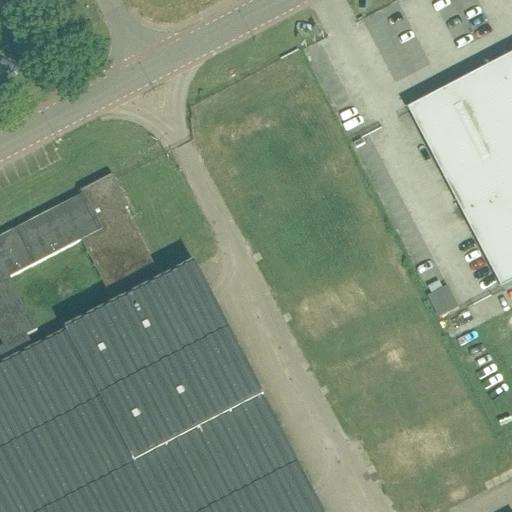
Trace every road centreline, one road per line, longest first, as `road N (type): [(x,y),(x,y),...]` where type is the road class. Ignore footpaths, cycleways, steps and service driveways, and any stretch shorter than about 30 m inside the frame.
road 1 (unclassified): [(0,146),(145,70)]
road 2 (unclassified): [(145,70),(282,0)]
road 3 (unknown): [(374,94),(511,24)]
